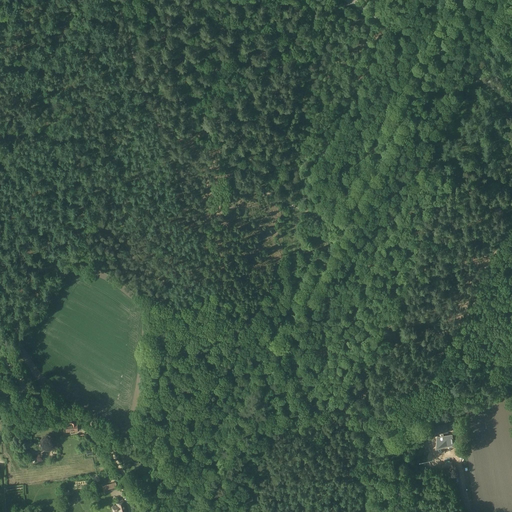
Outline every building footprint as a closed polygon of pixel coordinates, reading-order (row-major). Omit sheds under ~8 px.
[(68,424),(65,424),(65,432),(72,431),(76,431),(75,422),(68,423),(68,424)] [(446,424),(435,426),(436,434),(440,433),(440,436),(437,437),(438,441),(437,442),(438,447),(452,445),(451,439),(452,439),(452,434),(443,436),(443,433),(447,432),(446,424)] [(125,455),(121,456),(123,463),(128,461),(128,462),(131,462),(129,454),(125,456),(125,455)] [(115,483),(103,486),(104,492),(117,489),(115,483)] [(117,505),(112,506),(113,511),(114,511),(118,511),(126,511),(124,501),(116,503),(117,505)]
